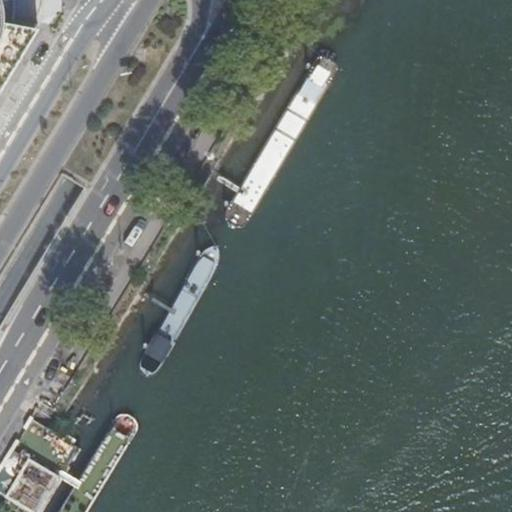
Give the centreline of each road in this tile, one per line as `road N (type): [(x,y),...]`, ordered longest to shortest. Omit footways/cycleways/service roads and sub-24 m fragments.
road 1 (primary): [(147,0),(0,243)]
road 2 (primary): [(0,387),(127,180)]
road 3 (primary): [(127,180),(239,0)]
road 4 (residential): [(112,0),(0,173)]
road 5 (residential): [(127,180),(127,147),(191,38),(200,0)]
